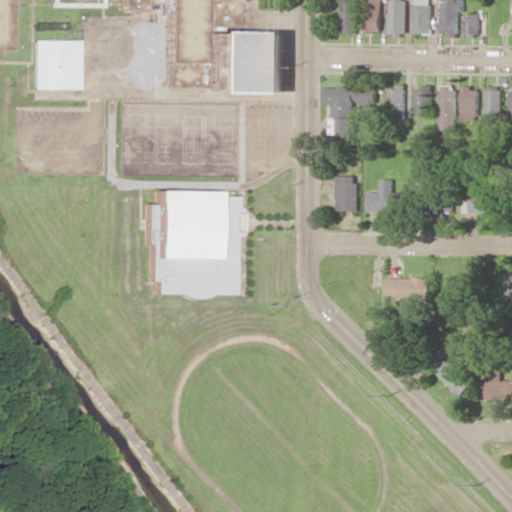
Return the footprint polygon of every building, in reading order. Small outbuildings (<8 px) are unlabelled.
[(290,30),(289,92),(216,91),(216,88),(163,87),(163,0),(8,0),(8,52),(0,52),(0,0),(243,0),(244,30),(290,30)] [(358,32),(358,0),(344,0),(344,32),(358,32)] [(368,0),(368,32),(383,33),(384,0),(368,0)] [(408,0),(392,0),(392,35),(408,35),(408,0)] [(416,0),(416,33),(433,33),(433,0),(416,0)] [(460,11),(465,11),(465,0),(443,0),(443,35),(459,35),(460,11)] [(466,15),(465,34),(481,34),(482,15),(466,15)] [(76,40),(29,40),(29,88),(76,88),(76,40)] [(458,84),(442,85),(443,131),(459,130),(458,84)] [(392,85),(392,117),(407,118),(408,86),(392,85)] [(435,112),(435,85),(419,85),(418,112),(435,112)] [(329,86),(328,103),(336,103),(336,116),(356,116),(357,105),(378,105),(379,87),(329,86)] [(488,86),(487,124),(497,124),(497,115),(503,115),(504,87),(488,86)] [(464,87),(464,119),(480,120),(481,87),(464,87)] [(356,133),(357,117),(336,117),(336,132),(356,133)] [(359,209),(359,175),(339,175),(339,209),(359,209)] [(395,178),(382,178),(382,191),(370,191),(369,209),(404,210),(405,192),(395,191),(395,178)] [(493,185),(471,186),(471,212),(493,212),(493,185)] [(229,296),(230,235),(239,235),(240,208),(233,208),(233,195),(213,195),(213,191),(151,189),(150,204),(141,203),(140,241),(145,242),(144,278),(151,278),(150,294),(229,296)] [(419,211),(454,213),(455,195),(420,193),(419,211)] [(414,324),(417,304),(403,302),(400,322),(414,324)] [(434,368),(463,395),(477,380),(448,353),(434,368)] [(511,377),(488,377),(487,398),(511,399),(511,377)]
